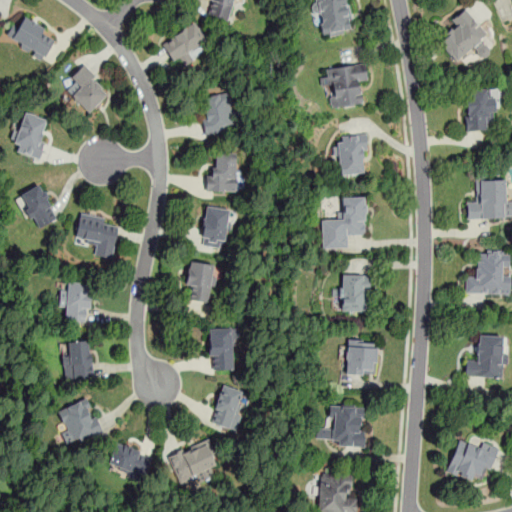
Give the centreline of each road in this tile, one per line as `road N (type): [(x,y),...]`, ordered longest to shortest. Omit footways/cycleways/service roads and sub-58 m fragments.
road 1 (residential): [(398,0),(417,107),(426,249),(408,511)]
road 2 (residential): [(74,0),(123,49),(157,128),(158,199),(136,344),(159,387)]
